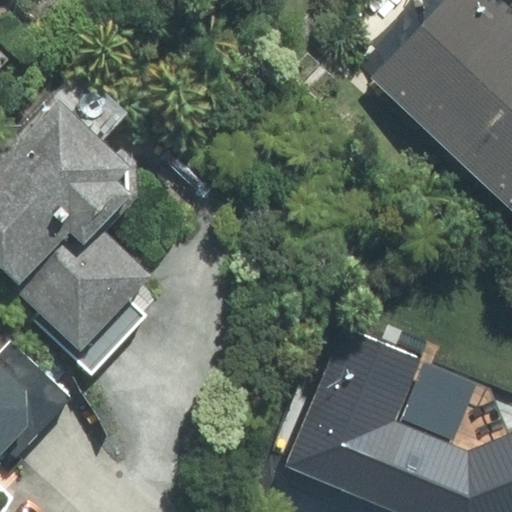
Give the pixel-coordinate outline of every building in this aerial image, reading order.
[(0,0),(0,70),(10,59),(0,50),(0,0)] [(406,0),(365,41),(378,55),(363,70),(511,220),(511,5),(506,0),(406,0)] [(123,113),(76,70),(0,152),(0,275),(48,320),(40,329),(91,376),(143,319),(122,299),(145,274),(97,231),(144,180),(100,139),(123,113)] [(0,364),(0,455),(25,429),(24,387),(0,364)] [(381,511),(511,511),(511,435),(462,453),(354,408),(321,487),(381,511)]
